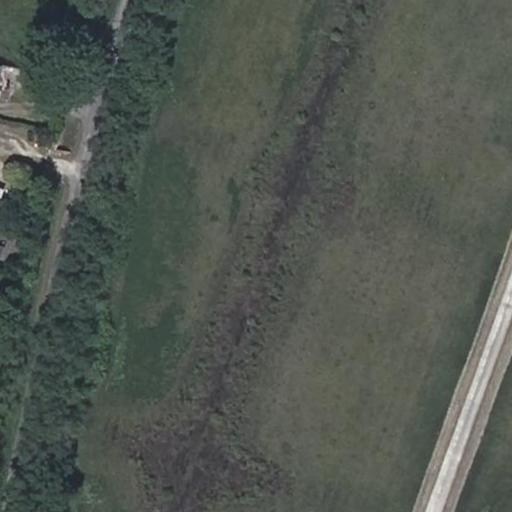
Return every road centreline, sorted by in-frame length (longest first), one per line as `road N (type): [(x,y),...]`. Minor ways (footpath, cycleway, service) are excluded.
road 1 (unclassified): [(6,511),(50,281),(125,0)]
road 2 (residential): [(511,294),(432,511)]
